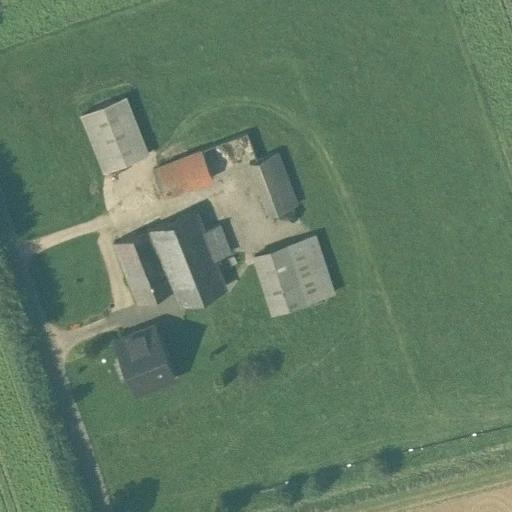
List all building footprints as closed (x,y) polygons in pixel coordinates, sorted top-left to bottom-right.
[(121,95),(79,113),(103,170),(145,152),(121,95)] [(296,202),(275,149),(256,157),(245,130),(151,167),(162,195),(247,161),(268,213),(296,202)] [(194,209),(113,241),(137,302),(174,287),(180,302),(225,284),(214,256),(229,250),(217,221),(202,228),(194,209)] [(314,233),(253,252),(272,310),(333,290),(314,233)] [(153,324),(114,339),(135,391),(174,375),(153,324)]
